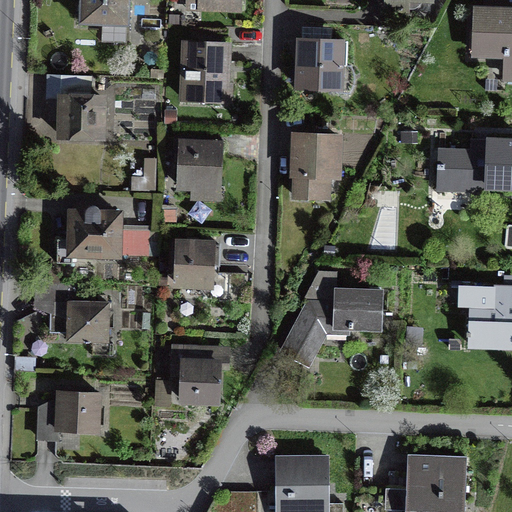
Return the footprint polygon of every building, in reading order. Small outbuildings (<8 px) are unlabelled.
[(81,0),(81,21),(126,23),(127,0),(81,0)] [(511,12),(475,11),(474,52),(511,53),(511,12)] [(347,41),(300,40),(298,86),(337,88),(337,93),(350,93),(353,89),(354,84),(355,79),(355,75),(354,70),(352,65),(346,65),(347,41)] [(227,43),(186,42),(183,99),(215,100),(215,86),(225,87),(227,43)] [(104,98),(60,97),(60,105),(54,105),(54,116),(60,116),(60,135),(102,136),(104,98)] [(321,188),(331,182),(332,182),(333,181),(334,180),(334,178),(335,177),(335,176),(337,135),(297,133),(295,175),(296,175),(295,196),(320,197),(321,188)] [(472,183),(488,183),(489,183),(511,183),(511,142),(490,142),(490,143),(473,143),(473,142),(472,142),(472,153),(440,152),(440,164),(438,164),(438,168),(440,168),(439,187),(472,188),(472,183)] [(209,199),(209,188),(218,187),(219,144),(181,143),(180,187),(192,187),(192,198),(209,199)] [(132,189),(155,190),(156,159),(145,159),(145,177),(132,177),(132,189)] [(86,211),(86,212),(71,211),(71,239),(57,238),(57,262),(72,262),(72,253),(118,254),(119,213),(100,212),(100,211),(99,210),(99,209),(98,208),(97,207),(96,206),(95,206),(94,205),(93,205),(92,205),(90,206),(89,206),(88,207),(88,208),(87,208),(86,210),(86,211)] [(149,229),(123,229),(122,254),(148,254),(149,229)] [(219,264),(220,245),(177,243),(175,282),(212,284),(212,264),(219,264)] [(35,268),(34,282),(55,282),(55,268),(35,268)] [(304,363),(323,327),(381,329),(382,290),(336,288),(337,271),(319,271),(303,299),(303,300),(315,301),(315,310),(309,309),(286,353),(304,363)] [(77,283),(55,282),(34,282),(40,283),(39,309),(50,313),(49,332),(68,332),(68,339),(107,340),(108,302),(76,302),(77,283)] [(511,287),(460,286),(460,305),(471,305),(470,344),(511,345),(511,287)] [(181,399),(218,401),(219,363),(199,362),(200,355),(173,354),(172,374),(182,375),(181,399)] [(169,400),(170,380),(159,379),(158,399),(169,400)] [(39,437),(57,437),(58,429),(98,430),(99,392),(58,390),(58,400),(56,400),(56,408),(40,407),(39,437)] [(464,511),(466,456),(408,454),(406,511),(464,511)] [(329,503),(328,456),(277,457),(277,511),(344,511),(344,502),(329,503)]
